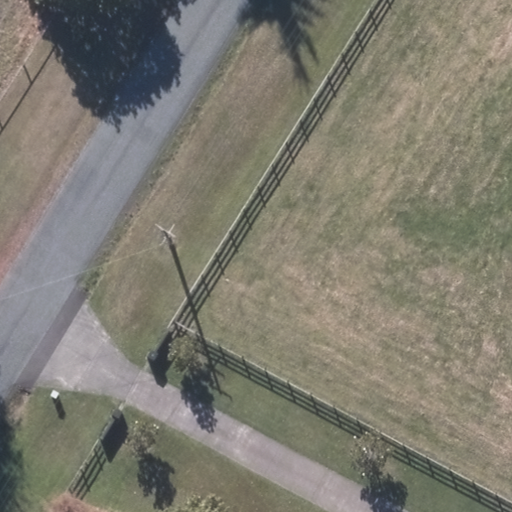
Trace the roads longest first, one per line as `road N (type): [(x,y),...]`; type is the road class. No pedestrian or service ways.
road 1 (unclassified): [(234,0),(0,373)]
road 2 (track): [(29,327),(383,511)]
